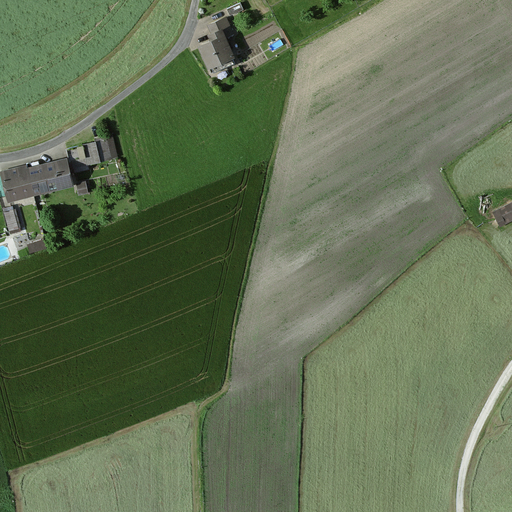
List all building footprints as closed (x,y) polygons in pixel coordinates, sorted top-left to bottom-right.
[(217,38),(202,44),(214,71),(242,58),(232,36),(239,33),(230,15),(211,23),(217,38)] [(118,134),(86,141),(92,166),(124,158),(118,134)] [(69,148),(1,164),(9,199),(77,183),(69,148)] [(499,224),(511,219),(511,200),(493,207),(499,224)] [(31,250),(48,245),(45,236),(28,241),(31,250)]
